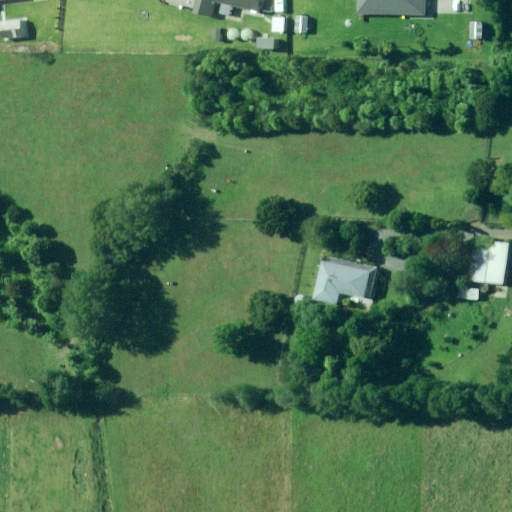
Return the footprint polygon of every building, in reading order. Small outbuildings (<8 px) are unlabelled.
[(201,0),(198,13),(217,17),(220,3),(263,13),(265,0),(201,0)] [(362,0),(362,14),(429,16),(429,0),(362,0)] [(507,284),(511,245),(511,241),(477,237),(472,279),(507,284)] [(369,295),(374,296),(381,267),(328,255),(318,299),(342,304),(343,300),(345,292),(369,297),(369,295)] [(508,289),(495,287),(493,298),(507,299),(508,289)] [(481,288),(480,288),(473,288),(472,298),(481,299),(481,290),(481,288)]
